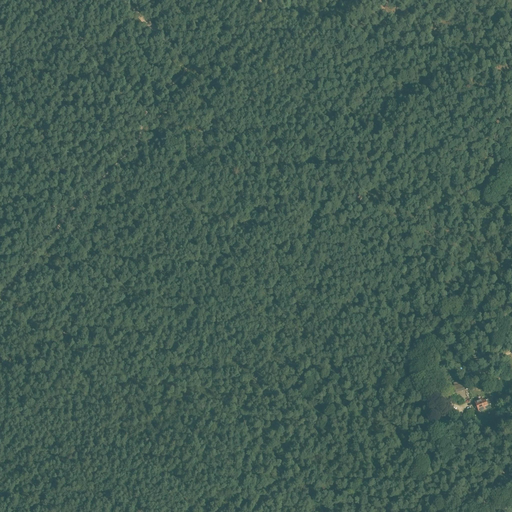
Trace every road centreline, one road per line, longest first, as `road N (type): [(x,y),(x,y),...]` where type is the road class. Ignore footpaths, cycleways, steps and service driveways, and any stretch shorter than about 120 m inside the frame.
road 1 (unknown): [(0,304),(133,145),(153,97),(180,82),(201,51),(261,0)]
road 2 (track): [(133,145),(194,79),(123,0)]
